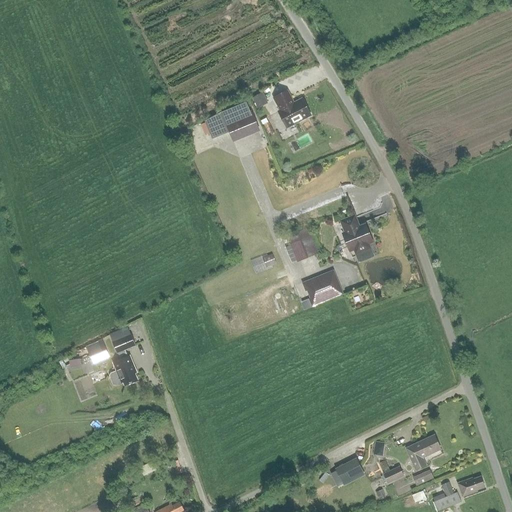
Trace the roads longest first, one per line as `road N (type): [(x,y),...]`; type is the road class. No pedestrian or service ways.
road 1 (unclassified): [(467,386),(393,181),(282,0)]
road 2 (unclassified): [(467,386),(216,511)]
road 3 (unclassified): [(510,511),(467,386)]
road 4 (unclassified): [(208,511),(164,395)]
